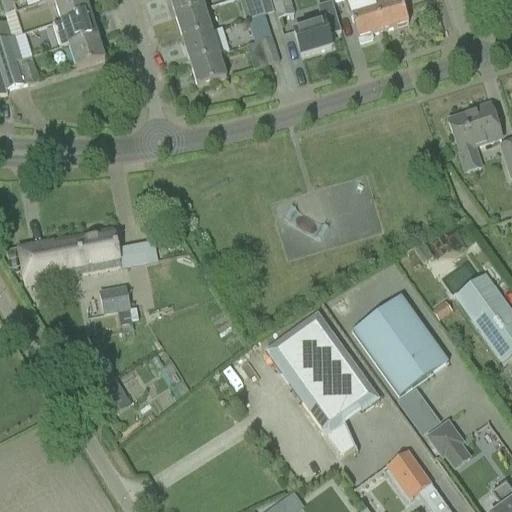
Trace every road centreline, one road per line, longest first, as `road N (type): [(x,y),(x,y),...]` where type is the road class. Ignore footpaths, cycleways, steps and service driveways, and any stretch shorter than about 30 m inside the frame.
road 1 (tertiary): [(160,147),(260,126),(470,59)]
road 2 (residential): [(128,511),(0,302)]
road 3 (tertiary): [(0,147),(160,147)]
road 4 (residential): [(160,147),(122,0)]
